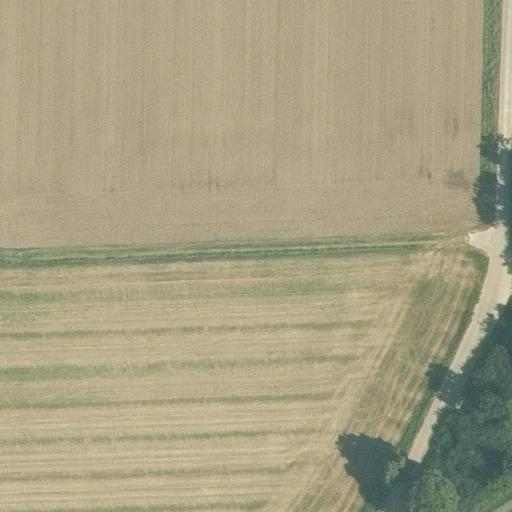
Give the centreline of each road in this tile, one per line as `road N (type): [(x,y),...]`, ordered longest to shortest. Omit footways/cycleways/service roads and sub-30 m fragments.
road 1 (track): [(508,0),(498,281),(394,511)]
road 2 (track): [(0,256),(501,238)]
